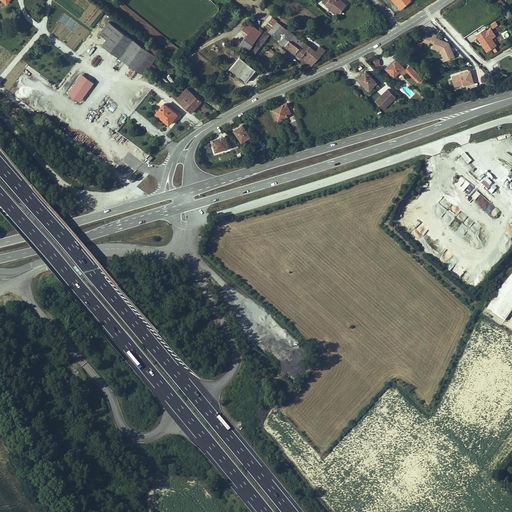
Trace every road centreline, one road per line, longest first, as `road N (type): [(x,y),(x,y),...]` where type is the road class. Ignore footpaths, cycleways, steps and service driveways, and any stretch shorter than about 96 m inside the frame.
road 1 (motorway): [(288,511),(0,167)]
road 2 (motorway): [(0,196),(264,511)]
road 3 (primary): [(185,205),(511,102)]
road 4 (unclassified): [(511,118),(193,222)]
road 5 (primary): [(511,91),(211,183)]
road 6 (secondary): [(402,29),(195,135)]
road 7 (primary): [(0,256),(163,211)]
road 8 (primary): [(162,197),(0,242)]
road 9 (unclassified): [(36,270),(102,250),(159,255)]
